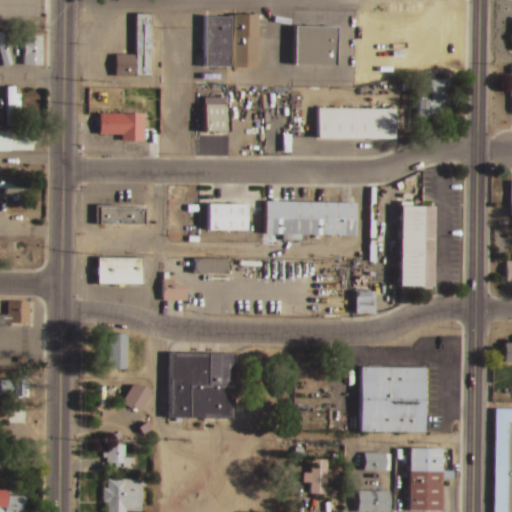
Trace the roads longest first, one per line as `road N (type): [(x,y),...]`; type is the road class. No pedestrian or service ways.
road 1 (residential): [(475,310),(433,311),(355,334),(185,331),(60,313)]
road 2 (residential): [(477,150),(417,154),(361,173),(62,170)]
road 3 (tertiary): [(472,511),(475,310)]
road 4 (tertiary): [(58,511),(60,313)]
road 5 (residential): [(62,170),(64,0)]
road 6 (tertiary): [(475,310),(477,150)]
road 7 (tertiary): [(477,150),(478,0)]
